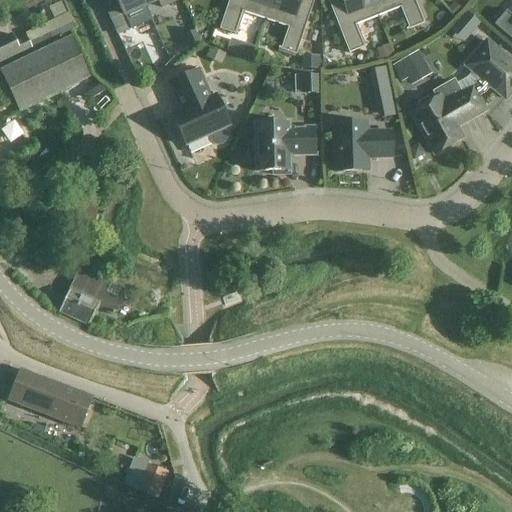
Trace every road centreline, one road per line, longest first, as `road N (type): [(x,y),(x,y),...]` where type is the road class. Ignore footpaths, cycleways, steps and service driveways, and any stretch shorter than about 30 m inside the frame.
road 1 (unclassified): [(511,403),(411,345),(342,330),(158,366),(97,351),(37,321),(0,281)]
road 2 (residential): [(511,147),(448,214),(423,220),(319,206),(226,225),(178,205),(129,98)]
road 3 (residential): [(0,353),(166,422),(207,511)]
